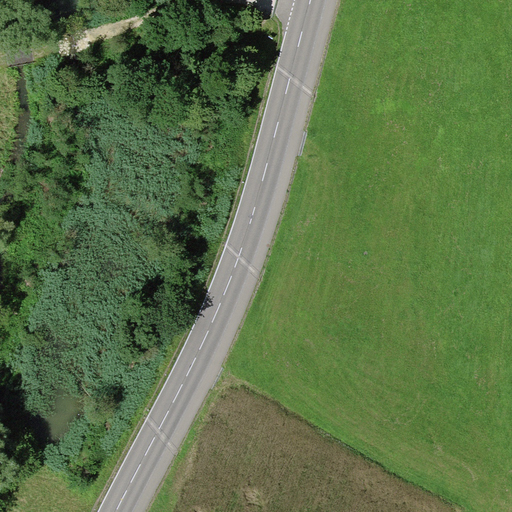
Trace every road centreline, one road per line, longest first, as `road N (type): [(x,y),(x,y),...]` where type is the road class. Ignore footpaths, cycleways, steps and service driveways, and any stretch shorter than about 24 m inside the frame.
road 1 (secondary): [(314,0),(238,277),(124,511)]
road 2 (track): [(223,0),(176,4),(0,64)]
